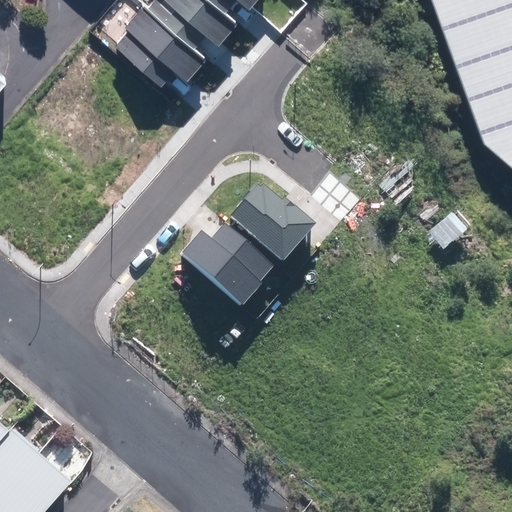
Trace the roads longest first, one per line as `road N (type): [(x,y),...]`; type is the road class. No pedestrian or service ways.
road 1 (residential): [(41,331),(314,16)]
road 2 (residential): [(41,331),(158,431)]
road 3 (residential): [(158,431),(251,511)]
